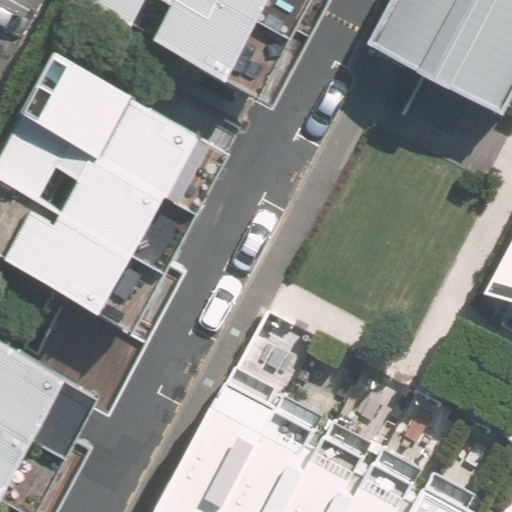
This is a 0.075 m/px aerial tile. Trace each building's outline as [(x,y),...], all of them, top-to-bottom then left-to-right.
[(246,87),(278,27),(226,0),(84,0),(84,1),(246,87)] [(226,0),(278,27),(292,0),(226,0)] [(511,0),(392,0),(371,38),(502,109),(511,89),(511,0)] [(190,198),(222,139),(60,53),(28,113),(190,198)] [(0,174),(158,258),(190,198),(28,113),(0,164),(0,174)] [(0,250),(126,317),(158,258),(0,174),(0,250)] [(511,243),(490,286),(511,292),(511,243)] [(0,410),(53,439),(85,380),(0,334),(0,410)] [(162,510),(165,511),(223,511),(286,392),(237,367),(162,510)] [(223,511),(286,511),(336,418),(286,392),(223,511)] [(0,487),(22,499),(53,439),(0,410),(0,487)] [(286,511),(349,511),(385,443),(336,418),(286,511)] [(349,511),(412,511),(435,469),(385,443),(349,511)] [(412,511),(475,511),(484,495),(435,469),(412,511)] [(0,511),(14,511),(22,499),(0,487),(0,511)]
